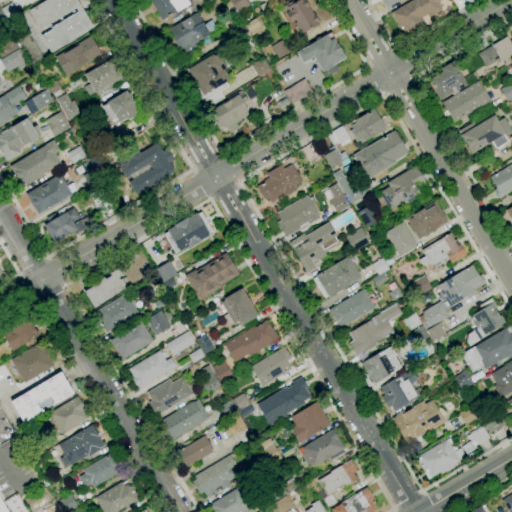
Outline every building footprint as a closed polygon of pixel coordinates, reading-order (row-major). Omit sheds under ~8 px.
[(50,53),(41,36),(52,29),(51,27),(77,12),(75,8),(40,29),(29,11),(46,0),(76,0),(93,27),(50,53)] [(162,20),(149,0),(189,0),(192,5),(175,15),(174,12),(162,20)] [(237,12),(229,0),(246,0),(247,1),(246,2),(249,6),(237,12)] [(302,34),(294,20),(291,22),(282,7),(285,5),(284,2),(287,0),(303,0),(313,15),(314,14),(319,22),(318,22),(319,24),(315,26),(302,34)] [(398,0),(386,8),(381,0),(398,0)] [(405,37),(390,13),(411,0),(440,0),(437,2),(441,9),(428,17),(427,15),(421,18),(425,25),(405,37)] [(7,21),(0,9),(11,3),(17,14),(7,21)] [(184,57),(177,47),(178,46),(168,30),(196,12),(204,25),(206,23),(211,32),(209,33),(210,34),(194,44),(197,49),(184,57)] [(17,14),(41,54),(44,59),(33,65),(7,21),(17,14)] [(261,26),(257,17),(244,23),(248,32),(261,26)] [(325,77),(313,57),(303,63),(296,53),(326,35),(331,32),(336,41),(335,42),(337,44),(337,43),(342,52),(341,52),(346,59),(338,63),(337,62),(335,64),(338,69),(325,77)] [(65,76),(54,57),(90,36),(101,55),(65,76)] [(511,54),(501,61),(492,45),(506,36),(511,45),(511,54)] [(278,58),(272,46),(283,39),(290,51),(278,58)] [(0,58),(0,47),(12,40),(17,47),(0,58)] [(485,67),(477,54),(491,46),(500,62),(496,64),(495,61),(485,67)] [(0,62),(5,72),(24,61),(17,49),(0,58),(0,62)] [(214,103),(210,97),(202,102),(190,81),(193,79),(187,69),(213,54),(214,56),(218,54),(227,68),(224,70),(229,80),(225,82),(227,86),(219,91),(223,98),(214,103)] [(261,57),(267,69),(256,75),(249,63),(261,57)] [(95,93),(94,92),(88,96),(83,87),(89,84),(84,75),(111,59),(122,77),(95,93)] [(439,100),(428,80),(442,71),(441,69),(453,62),(466,85),(456,92),(455,90),(452,92),(453,92),(439,100)] [(291,104),(283,91),(304,79),(312,92),(291,104)] [(50,94),(45,87),(55,81),(60,88),(50,94)] [(453,123),(441,103),(478,81),(490,100),(453,123)] [(511,97),(506,101),(499,89),(511,81),(511,97)] [(0,123),(0,96),(3,95),(19,86),(26,98),(13,105),(18,114),(15,115),(0,123)] [(30,115),(23,103),(46,89),(53,101),(30,115)] [(118,123),(118,122),(112,125),(101,106),(107,103),(106,102),(126,90),(137,109),(136,109),(139,114),(128,120),(126,118),(118,123)] [(219,127),(217,123),(214,125),(210,119),(215,116),(211,110),(236,95),(235,93),(241,90),(244,97),(245,96),(248,101),(243,103),(248,111),(246,111),(248,115),(241,119),(241,120),(236,124),(238,128),(229,133),(226,128),(225,128),(224,128),(223,128),(223,127),(222,127),(221,126),(219,127)] [(64,93),(54,98),(67,120),(79,113),(71,100),(69,101),(64,93)] [(279,108),(276,103),(279,101),(279,102),(286,98),(289,103),(279,108)] [(360,144),(358,141),(355,142),(349,131),(352,129),(350,126),(355,123),(354,120),(373,108),(385,129),(379,132),(380,133),(371,139),(370,137),(367,139),(367,140),(360,144)] [(53,137),(44,121),(60,112),(69,128),(53,137)] [(471,154),(467,147),(467,146),(458,131),(473,122),(475,126),(493,115),(497,121),(503,118),(511,133),(505,137),(507,141),(495,148),(491,142),(477,150),(477,151),(471,154)] [(6,161),(0,151),(0,132),(11,126),(12,127),(27,118),(32,128),(35,126),(41,135),(38,137),(29,142),(29,143),(18,149),(20,152),(6,161)] [(333,146),(326,135),(332,131),(341,126),(349,138),(348,139),(350,141),(341,146),(340,144),(339,144),(339,142),(333,146)] [(367,180),(353,157),(353,156),(352,155),(363,148),(364,149),(394,131),(407,153),(394,161),(395,162),(367,180)] [(21,187),(9,167),(52,141),(58,151),(54,153),(60,163),(21,187)] [(135,195),(128,182),(132,180),(132,181),(136,178),(133,173),(129,175),(130,176),(126,178),(118,166),(120,165),(117,161),(125,156),(128,160),(132,158),(129,153),(137,149),(139,153),(157,143),(162,152),(167,149),(174,160),(169,163),(174,172),(165,177),(166,179),(153,186),(153,185),(135,195)] [(334,145),(340,154),(344,151),(347,157),(341,161),(330,168),(323,156),(323,155),(322,153),(334,145)] [(72,164),(66,153),(79,146),(85,157),(72,164)] [(94,169),(88,159),(99,152),(106,164),(95,170),(94,169)] [(511,189),(498,198),(493,190),(496,188),(489,177),(511,163),(511,189)] [(265,200),(256,187),(264,182),(263,181),(268,178),(266,174),(281,165),(283,169),(291,164),(302,182),(296,186),(297,188),(283,196),(282,193),(274,198),(273,196),(265,200)] [(389,210),(379,193),(389,187),(386,183),(415,165),(426,184),(417,189),(420,195),(404,204),(403,202),(389,210)] [(95,170),(101,180),(89,187),(82,176),(94,169),(95,170)] [(350,204),(332,174),(339,169),(351,189),(365,180),(371,191),(350,204)] [(37,215),(25,194),(59,174),(67,186),(72,183),(76,190),(72,192),(71,191),(70,192),(71,194),(37,215)] [(336,213),(328,200),(332,197),(327,188),(335,183),(349,206),(336,213)] [(95,205),(89,194),(101,188),(107,199),(95,205)] [(285,237),(276,223),(280,220),(276,213),(306,195),(307,196),(308,195),(309,198),(312,196),(316,202),(313,203),(317,211),(316,211),(319,218),(308,225),(307,222),(299,227),(300,229),(285,237)] [(418,239),(413,232),(412,233),(407,225),(409,224),(405,219),(434,201),(439,210),(440,209),(447,222),(418,239)] [(511,203),(503,208),(511,225),(511,203)] [(365,228),(356,213),(368,206),(377,221),(365,228)] [(54,243),(44,225),(73,208),(78,217),(72,221),(73,224),(80,220),(85,229),(74,235),(72,232),(54,243)] [(175,253),(164,234),(168,232),(167,230),(174,226),(174,225),(186,217),(187,218),(196,213),(197,215),(200,213),(211,232),(208,233),(209,235),(200,241),(201,242),(188,249),(187,248),(180,253),(178,251),(175,253)] [(306,273),(288,243),(303,234),(304,236),(327,222),(336,236),(334,237),(336,240),(337,240),(340,244),(324,253),(326,256),(318,260),(319,261),(320,260),(323,264),(306,273)] [(399,257),(384,233),(402,223),(416,247),(399,257)] [(353,251),(345,237),(361,227),(369,242),(353,251)] [(432,268),(428,262),(422,265),(418,260),(425,256),(422,250),(442,238),(441,238),(449,233),(454,240),(456,239),(459,245),(460,245),(466,255),(463,256),(464,257),(458,261),(457,260),(451,264),(448,258),(432,268)] [(198,301),(184,276),(194,270),(195,271),(225,253),(238,274),(221,285),(222,286),(198,301)] [(324,298),(313,279),(316,277),(315,276),(348,256),(361,278),(328,297),(327,296),(324,298)] [(378,275),(371,264),(382,258),(388,269),(378,275)] [(162,283),(154,270),(168,262),(176,274),(162,283)] [(449,307),(436,286),(471,265),(478,276),(480,275),(485,283),(474,290),(476,293),(467,299),(466,297),(449,307)] [(94,307),(84,292),(100,282),(99,280),(103,277),(105,279),(111,276),(109,274),(118,269),(122,276),(118,278),(119,280),(121,279),(125,285),(123,286),(125,289),(94,307)] [(376,287),(372,281),(382,274),(386,280),(376,287)] [(420,294),(413,283),(423,277),(430,288),(420,294)] [(166,291),(162,284),(172,278),(176,285),(166,291)] [(395,287),(387,292),(392,300),(400,295),(395,287)] [(239,326),(237,322),(233,325),(220,303),(224,300),(223,299),(241,288),(258,316),(239,326)] [(339,329),(328,310),(363,290),(374,308),(339,329)] [(106,333),(100,323),(99,323),(93,313),(94,313),(94,312),(125,293),(137,314),(106,333)] [(478,340),(472,331),(476,328),(472,322),(475,321),(471,315),(481,309),(479,306),(491,299),(496,307),(495,307),(496,309),(495,310),(499,316),(500,315),(504,322),(487,333),(488,334),(478,340)] [(431,327),(421,312),(439,301),(448,317),(431,327)] [(356,356),(348,343),(352,340),(348,333),(370,320),(369,319),(395,304),(401,314),(387,322),(393,332),(379,341),(376,343),(376,345),(374,346),(356,356)] [(155,335),(145,319),(159,311),(169,327),(155,335)] [(407,333),(400,321),(412,314),(419,325),(407,333)] [(12,351),(2,335),(9,331),(7,327),(17,321),(17,320),(25,315),(27,318),(28,317),(30,319),(29,320),(31,323),(34,327),(33,328),(35,331),(36,331),(39,335),(18,347),(12,351)] [(174,337),(170,331),(174,328),(172,325),(180,320),(186,330),(174,337)] [(234,362),(223,344),(254,326),(255,328),(262,323),(262,322),(266,320),(271,328),(272,328),(278,338),(269,343),(269,344),(258,351),(259,351),(249,357),(247,354),(234,362)] [(122,359),(116,350),(110,341),(141,322),(152,341),(122,359)] [(440,342),(439,340),(436,342),(435,340),(432,342),(426,331),(438,323),(445,334),(442,336),(444,339),(440,342)] [(419,342),(412,331),(421,326),(428,337),(419,342)] [(471,372),(460,354),(505,328),(509,326),(511,331),(511,352),(484,369),(483,367),(479,368),(471,372)] [(172,356),(165,345),(187,332),(194,343),(172,356)] [(204,355),(195,340),(205,334),(214,348),(204,355)] [(24,383),(20,376),(19,376),(14,369),(15,368),(10,360),(39,343),(53,366),(24,383)] [(374,384),(371,379),(370,380),(360,363),(389,346),(390,347),(390,346),(395,354),(402,365),(399,366),(400,369),(374,384)] [(261,386),(250,367),(283,347),(290,358),(286,361),(291,369),(261,386)] [(193,363),(188,355),(199,348),(204,356),(193,363)] [(137,389),(130,377),(132,375),(128,369),(159,351),(165,361),(170,358),(176,367),(137,389)] [(221,383),(212,367),(223,360),(232,376),(221,383)] [(511,390),(500,398),(492,386),(495,384),(489,374),(511,360),(511,390)] [(206,393),(200,382),(206,378),(201,369),(208,365),(220,384),(206,393)] [(394,412),(390,406),(387,408),(380,397),(384,395),(379,387),(404,373),(405,374),(411,370),(417,380),(411,384),(418,397),(394,412)] [(461,390),(453,377),(461,373),(460,372),(464,370),(472,383),(461,390)] [(23,423),(11,402),(60,372),(73,394),(23,423)] [(156,416),(148,403),(151,401),(146,393),(169,379),(171,383),(182,377),(192,394),(156,416)] [(283,416),(271,396),(285,387),(286,388),(292,385),(291,383),(300,377),(306,386),(304,387),(310,397),(303,402),(304,403),(283,416)] [(239,409),(233,400),(242,394),(248,403),(239,409)] [(57,434),(49,421),(52,420),(48,414),(77,396),(85,409),(82,410),(87,418),(78,423),(79,425),(75,427),(74,426),(61,434),(60,432),(57,434)] [(256,399),(261,407),(250,413),(245,405),(256,399)] [(169,442),(161,428),(164,426),(161,420),(192,401),(193,403),(198,400),(209,418),(169,442)] [(225,417),(218,407),(228,400),(235,411),(225,417)] [(298,443),(290,429),(295,426),(290,418),(292,416),(291,415),(315,401),(329,425),(298,443)] [(407,444),(391,419),(396,416),(395,415),(403,411),(404,412),(411,408),(411,407),(422,401),(424,405),(431,401),(444,421),(407,444)] [(465,426),(458,414),(469,407),(476,419),(465,426)] [(489,434),(479,418),(495,409),(504,424),(489,434)] [(64,467),(59,459),(64,456),(57,445),(71,437),(83,429),(83,430),(91,425),(99,436),(98,437),(103,445),(99,448),(100,449),(88,456),(87,455),(70,466),(69,464),(64,467)] [(466,454),(461,447),(470,441),(467,436),(470,434),(469,433),(480,427),(480,428),(482,427),(489,438),(488,438),(489,438),(477,446),(478,447),(466,454)] [(312,467),(310,463),(307,465),(297,449),(302,447),(332,429),(343,449),(342,449),(344,452),(330,460),(329,458),(326,460),(324,460),(312,467)] [(186,468),(177,452),(204,436),(213,451),(186,468)] [(269,438),(257,445),(260,450),(272,444),(269,438)] [(430,478),(427,471),(425,472),(424,470),(423,471),(417,461),(418,460),(417,458),(419,458),(418,456),(446,439),(454,452),(459,448),(464,456),(458,459),(459,461),(456,462),(458,464),(453,467),(453,468),(446,472),(446,471),(441,474),(439,472),(430,478)] [(270,465),(261,450),(272,444),(281,458),(270,465)] [(92,488),(90,484),(85,488),(79,477),(84,474),(81,470),(111,452),(122,471),(92,488)] [(258,470),(252,460),(262,454),(268,463),(258,470)] [(208,498),(206,495),(205,495),(203,492),(199,494),(192,482),(196,479),(194,476),(229,455),(234,463),(231,464),(233,468),(232,469),(237,476),(228,481),(230,485),(208,498)] [(327,497),(317,481),(330,473),(329,472),(350,460),(357,471),(352,474),(356,480),(345,487),(344,485),(336,490),(336,491),(331,494),(327,497)] [(290,497),(282,484),(292,478),(298,487),(293,491),(294,494),(290,497)] [(102,511),(94,498),(121,482),(124,481),(125,480),(129,487),(131,486),(137,496),(135,497),(136,499),(135,500),(136,500),(116,511),(102,511)] [(332,511),(331,510),(340,504),(340,503),(367,487),(374,500),(372,501),(373,502),(372,502),(373,504),(374,504),(376,508),(369,511),(365,511),(364,510),(360,511),(332,511)] [(33,511),(31,511),(23,499),(42,488),(50,502),(33,511)] [(242,511),(211,511),(208,506),(209,505),(237,488),(249,508),(242,511)] [(511,511),(507,511),(501,500),(511,493),(511,511)] [(67,511),(65,511),(58,501),(70,494),(77,506),(67,511)] [(331,494),(336,502),(327,508),(322,500),(327,497),(331,494)] [(0,511),(0,498),(8,511),(0,511)] [(304,511),(312,507),(311,505),(318,501),(324,511),(304,511)]
